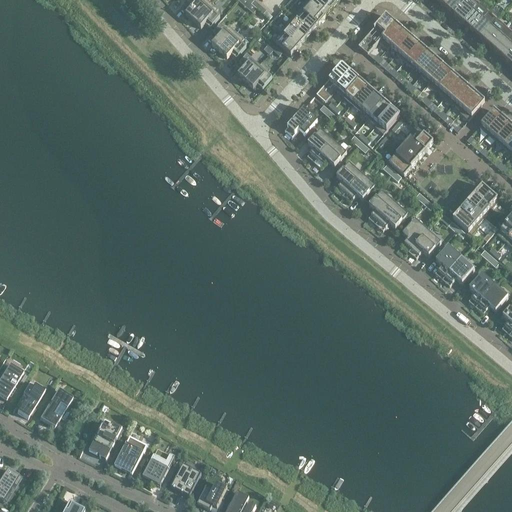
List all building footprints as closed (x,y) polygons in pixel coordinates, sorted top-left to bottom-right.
[(193,24),(211,4),(205,0),(200,0),(200,1),(198,0),(191,0),(185,8),(190,12),(186,17),(193,24)] [(332,12),(318,0),(310,0),(307,4),(325,19),(332,12)] [(339,4),(334,0),(318,0),(332,12),(339,4)] [(511,25),(483,0),(433,0),(511,69),(511,25)] [(251,6),(257,11),(260,8),(254,2),(251,6)] [(218,11),(211,4),(193,24),(201,30),(205,25),(210,30),(220,19),(215,15),(218,11)] [(325,19),(307,4),(301,11),(318,27),(325,19)] [(266,13),(260,8),(257,11),(263,16),(266,13)] [(318,27),(301,11),(294,19),(312,35),(318,27)] [(385,37),(395,26),(386,18),(376,29),(385,37)] [(312,35),(294,19),(287,27),(305,42),(312,35)] [(390,48),(403,33),(395,26),(385,37),(379,44),(387,52),(390,48)] [(219,54),(237,35),(229,28),(226,31),(221,27),(211,38),(216,42),(212,47),(219,54)] [(305,42),(287,27),(280,34),(298,50),(305,42)] [(359,49),(368,57),(379,44),(385,37),(376,29),(374,31),(375,32),(372,35),(371,35),(368,39),(365,43),(364,43),(363,45),(360,48),(359,49)] [(398,55),(411,40),(403,33),(390,48),(398,54),(398,55)] [(298,50),(280,34),(273,42),(291,58),(298,50)] [(244,41),(237,35),(219,54),(227,61),(231,56),(236,60),(246,49),(241,45),(244,41)] [(405,64),(419,47),(411,40),(398,55),(398,54),(396,56),(397,57),(405,64)] [(267,47),(273,53),(276,49),(270,44),(267,47)] [(414,69),(427,54),(419,47),(405,64),(413,71),(415,69),(414,69)] [(282,54),(276,49),(273,53),(279,58),(282,54)] [(423,76),(436,61),(427,54),(414,69),(415,69),(422,76),(423,76)] [(259,68),(247,57),(237,68),(242,73),(238,78),(245,84),(259,68)] [(429,85),(444,68),(436,61),(423,76),(422,76),(421,78),(429,85)] [(262,65),(259,68),(245,84),(253,91),(258,86),(263,91),(272,80),(267,75),(270,72),(262,65)] [(337,90),(351,75),(342,67),(316,97),(325,105),(331,98),(325,93),(329,88),(330,89),(333,86),(337,90)] [(437,92),(452,76),(444,68),(429,85),(427,87),(436,94),(438,92),(437,92)] [(344,99),(359,82),(351,75),(337,90),(336,92),(344,99)] [(445,99),(460,83),(452,76),(437,92),(438,92),(445,99)] [(352,106),(367,89),(359,82),(344,99),(352,106)] [(453,106),(468,90),(460,83),(445,99),(443,101),(452,109),(454,107),(453,106)] [(362,112),(375,96),(367,89),(352,106),(361,114),(362,112)] [(462,114),(476,97),(468,90),(453,106),(454,107),(461,113),(462,114)] [(370,119),(383,103),(375,96),(362,112),(370,118),(370,119)] [(468,123),(485,104),(476,97),(462,114),(461,113),(460,115),(468,123)] [(376,128),(392,111),(383,103),(370,119),(370,118),(368,120),(368,121),(376,127),(376,128)] [(320,112),(327,118),(331,114),(324,108),(320,112)] [(304,111),(287,130),(295,137),(299,132),(305,137),(317,123),(304,111)] [(400,118),(392,111),(376,128),(376,127),(375,129),(383,137),(400,118)] [(488,137),(502,120),(494,112),(479,129),(488,137)] [(338,120),(331,114),(327,118),(335,125),(338,120)] [(496,144),(511,127),(502,120),(488,137),(496,144)] [(504,151),(511,141),(511,128),(511,127),(496,144),(504,151)] [(433,145),(414,129),(407,138),(408,139),(409,139),(426,154),(433,145)] [(317,162),(334,144),(321,132),(308,146),(314,152),(310,156),(317,162)] [(351,143),(358,149),(362,145),(354,138),(351,143)] [(409,139),(408,139),(402,147),(419,162),(426,154),(409,139)] [(347,155),(334,144),(317,162),(325,169),(328,164),(334,170),(347,155)] [(369,151),(362,145),(358,149),(365,156),(369,151)] [(419,162),(402,147),(394,155),(412,170),(419,162)] [(412,170),(394,155),(387,164),(404,179),(412,170)] [(342,185),(338,189),(346,196),(362,177),(349,165),(337,180),(342,185)] [(383,171),(390,178),(394,173),(387,167),(383,171)] [(402,180),(394,173),(390,178),(398,184),(402,180)] [(375,189),(362,177),(346,196),(353,202),(357,198),(363,203),(375,189)] [(499,203),(482,188),(475,197),(490,210),(492,212),(499,203)] [(378,224),(395,205),(382,194),(369,208),(375,213),(371,218),(378,224)] [(416,200),(423,206),(427,202),(419,195),(416,200)] [(490,210),(475,197),(468,205),(483,218),(490,210)] [(434,208),(427,202),(423,206),(430,213),(434,208)] [(408,217),(395,205),(378,224),(386,231),(390,226),(395,231),(408,217)] [(483,218),(468,205),(461,213),(478,228),(485,219),(483,218)] [(453,222),(472,238),(480,229),(478,228),(461,213),(453,222)] [(506,244),(511,236),(511,219),(497,237),(506,244)] [(408,241),(404,245),(412,252),(428,233),(415,221),(402,236),(408,241)] [(448,228),(456,235),(459,230),(452,224),(448,228)] [(467,237),(459,230),(456,235),(463,241),(467,237)] [(441,245),(428,233),(412,252),(419,258),(423,254),(429,259),(441,245)] [(445,279),(462,261),(448,249),(436,263),(442,269),(438,273),(445,279)] [(481,257),(488,263),(492,259),(485,253),(481,257)] [(499,265),(492,259),(488,263),(495,270),(499,265)] [(475,272),(462,261),(445,279),(452,286),(456,281),(462,287),(475,272)] [(478,307),(495,288),(482,277),(469,291),(475,296),(471,301),(478,307)] [(508,300),(495,288),(478,307),(486,314),(490,309),(496,314),(508,300)] [(511,335),(511,334),(511,308),(503,319),(509,324),(505,328),(511,335)] [(0,381),(0,399),(6,403),(23,376),(9,367),(0,381)] [(28,421),(44,395),(29,385),(23,395),(28,398),(25,402),(17,414),(28,421)] [(58,392),(40,421),(39,422),(54,431),(72,401),(58,392)] [(124,432),(113,427),(111,429),(110,428),(109,430),(103,427),(100,431),(99,434),(100,434),(98,438),(98,439),(91,453),(95,456),(98,457),(98,456),(100,458),(100,459),(101,459),(101,458),(106,461),(106,462),(110,456),(114,447),(115,447),(115,446),(117,442),(118,443),(124,432)] [(135,472),(147,448),(130,439),(117,463),(115,468),(132,477),(135,472)] [(160,488),(164,481),(171,467),(154,458),(143,479),(156,486),(160,488)] [(173,486),(171,490),(177,493),(190,499),(201,477),(201,476),(200,477),(192,473),(193,473),(191,472),(189,474),(181,470),(173,486)] [(19,479),(7,472),(0,482),(0,503),(3,505),(13,489),(15,490),(21,481),(18,480),(19,479)] [(198,507),(207,511),(211,511),(212,509),(217,511),(228,491),(217,486),(213,494),(206,490),(198,507)] [(228,511),(254,511),(256,509),(249,505),(247,511),(244,509),(249,500),(238,494),(232,505),(234,506),(230,511),(229,511),(228,511)]
